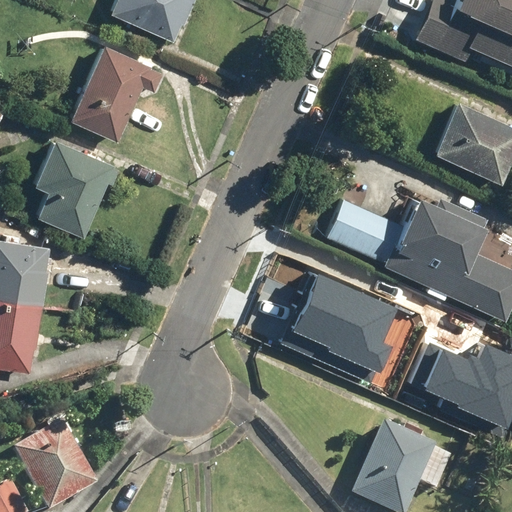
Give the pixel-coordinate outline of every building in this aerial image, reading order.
[(115,0),(110,11),(173,40),(180,24),(183,25),(194,0),(115,0)] [(511,0),(431,0),(415,36),(463,57),(469,44),(511,62),(511,0)] [(103,44),(70,117),(117,138),(141,86),(152,91),(161,69),(103,44)] [(511,153),(511,123),(456,97),(431,149),(499,181),(511,153)] [(119,166),(52,137),(32,184),(46,191),(36,214),(84,235),(106,182),(111,184),(119,166)] [(343,195),(325,235),(505,316),(511,301),(511,266),(471,248),(483,221),(481,220),(484,214),(438,194),(436,199),(415,190),(401,222),(343,195)] [(0,365),(30,370),(49,244),(0,236),(0,365)] [(319,345),(371,368),(383,341),(374,337),(389,303),(307,267),(282,324),(321,341),(319,345)] [(499,424),(511,394),(511,361),(509,360),(511,354),(476,339),(470,353),(459,349),(457,353),(432,342),(414,384),(449,398),(447,401),(499,424)] [(45,509),(95,482),(60,417),(10,444),(45,509)] [(405,511),(437,443),(382,418),(349,490),(398,511),(405,511)] [(0,511),(25,511),(28,511),(5,471),(0,473),(0,511)]
